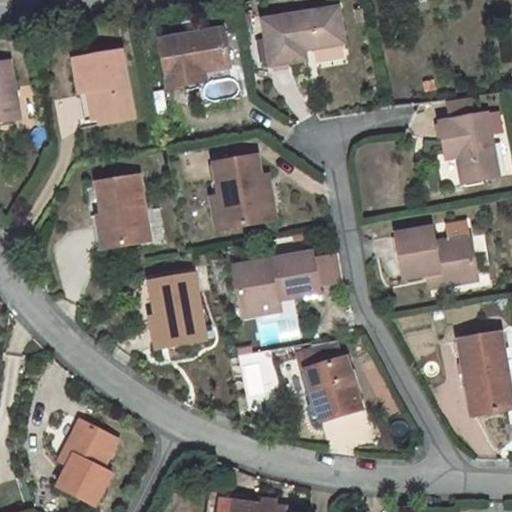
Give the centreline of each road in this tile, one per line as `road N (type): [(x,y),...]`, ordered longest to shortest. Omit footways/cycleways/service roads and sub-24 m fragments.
road 1 (residential): [(0,273),(93,374),(180,431),(327,473),(440,475)]
road 2 (residential): [(440,475),(356,303),(338,144)]
